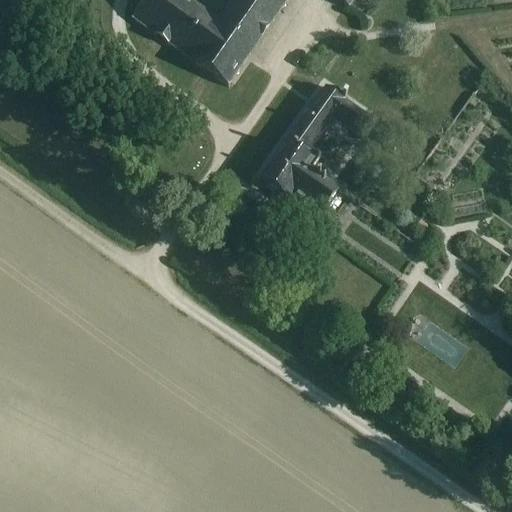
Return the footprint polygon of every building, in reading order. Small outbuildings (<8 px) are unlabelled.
[(225,88),(285,3),(280,0),(235,0),(219,24),(184,0),(144,0),(130,21),(225,88)] [(353,0),(334,0),(347,9),(353,0)] [(357,138),(369,122),(345,104),(346,99),(336,92),(332,96),(324,88),(287,140),(308,155),(333,121),(357,138)] [(317,162),(308,155),(287,140),(255,183),(285,205),(291,199),(319,218),(338,192),(310,172),(317,162)] [(451,198),(457,215),(481,206),(475,190),(451,198)]
